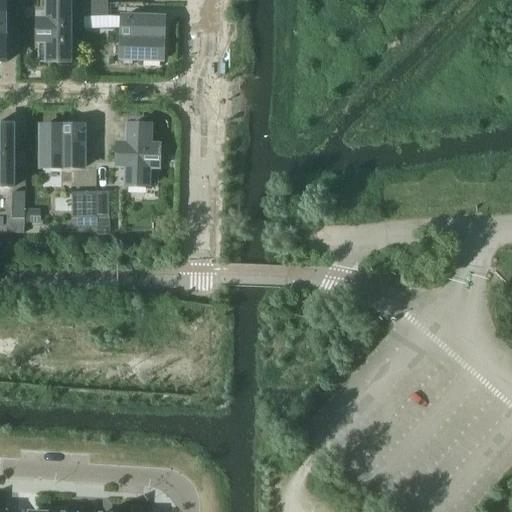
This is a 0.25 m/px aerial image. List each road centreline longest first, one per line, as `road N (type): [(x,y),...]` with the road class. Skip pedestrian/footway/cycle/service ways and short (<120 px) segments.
road 1 (unknown): [(0,377),(205,378),(203,421),(169,483)]
road 2 (residential): [(0,92),(205,90)]
road 3 (residential): [(0,469),(169,483),(187,511)]
road 4 (residential): [(198,259),(205,90)]
road 5 (unclassified): [(511,229),(348,238)]
